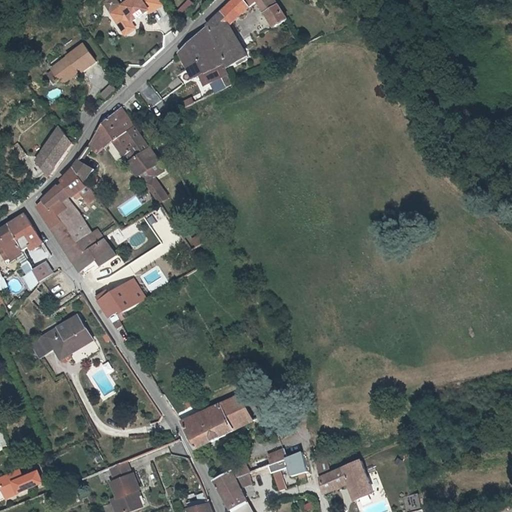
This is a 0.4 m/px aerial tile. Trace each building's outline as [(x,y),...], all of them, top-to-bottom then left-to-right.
[(131,0),(112,13),(123,29),(127,30),(132,27),(132,22),(136,20),(136,19),(139,17),(140,17),(150,11),(151,13),(164,4),(161,0),(131,0)] [(187,16),(197,4),(191,0),(188,0),(180,11),(187,16)] [(236,0),(222,13),(230,26),(257,1),(257,0),(236,0)] [(275,0),(257,0),(257,1),(276,27),(288,19),(275,0)] [(230,26),(222,13),(209,26),(223,50),(222,52),(230,68),(249,58),(230,26)] [(137,28),(132,22),(132,27),(127,30),(123,29),(127,35),(137,28)] [(207,28),(187,46),(202,75),(208,87),(230,76),(207,28)] [(62,81),(67,82),(81,71),(82,74),(98,62),(85,44),(53,69),(62,81)] [(202,75),(187,46),(180,53),(195,78),(202,75)] [(109,99),(118,89),(112,84),(103,94),(109,99)] [(194,98),(186,102),(189,108),(197,104),(194,98)] [(103,127),(99,133),(105,138),(112,133),(117,139),(128,155),(140,146),(130,131),(136,127),(123,108),(105,124),(104,125),(104,126),(103,127)] [(156,136),(161,134),(154,121),(145,125),(153,138),(156,136)] [(50,174),(75,142),(62,126),(40,160),(50,174)] [(140,146),(128,155),(132,163),(146,183),(165,171),(160,163),(161,162),(136,127),(130,131),(140,146)] [(103,156),(117,139),(112,133),(105,138),(99,133),(90,147),(103,156)] [(161,134),(156,136),(161,145),(165,143),(161,134)] [(29,155),(19,142),(13,146),(24,159),(29,155)] [(38,176),(45,169),(39,163),(32,170),(38,176)] [(97,170),(87,164),(78,175),(86,184),(97,170)] [(67,184),(61,188),(59,186),(45,201),(51,210),(64,202),(69,199),(76,196),(88,186),(86,184),(78,175),(75,170),(64,181),(67,184)] [(72,209),(84,227),(89,234),(92,231),(80,212),(69,199),(64,202),(70,211),(72,209)] [(39,207),(53,229),(63,223),(60,218),(70,211),(64,202),(51,210),(45,201),(39,207)] [(63,223),(72,236),(84,227),(72,209),(70,211),(60,218),(63,223)] [(24,251),(32,246),(42,239),(26,214),(11,223),(11,226),(24,251)] [(86,254),(77,242),(72,236),(63,223),(53,229),(68,251),(75,262),(86,254)] [(0,253),(3,260),(7,257),(9,262),(24,251),(11,226),(0,232),(0,253)] [(89,234),(84,227),(72,236),(77,242),(89,234)] [(86,254),(75,262),(82,272),(84,271),(98,260),(102,266),(117,255),(101,232),(98,228),(92,231),(89,234),(77,242),(86,254)] [(42,239),(32,246),(35,250),(45,243),(42,239)] [(37,261),(45,255),(41,249),(33,255),(37,261)] [(48,264),(35,272),(41,284),(55,276),(48,264)] [(126,286),(139,305),(149,299),(136,279),(126,286)] [(139,305),(126,286),(125,283),(121,285),(123,288),(107,298),(104,294),(98,298),(112,317),(124,309),(126,312),(139,305)] [(58,348),(62,355),(69,351),(71,354),(85,345),(83,341),(92,336),(79,316),(42,340),(51,353),(58,348)] [(120,317),(114,320),(119,330),(125,327),(125,326),(120,317)] [(83,341),(85,345),(94,339),(92,336),(83,341)] [(243,396),(184,423),(199,450),(256,421),(255,420),(243,396)] [(259,470),(290,458),(285,449),(255,460),(259,470)] [(223,493),(234,511),(254,511),(241,488),(263,480),(262,477),(266,476),(267,477),(268,477),(270,477),(271,477),(272,476),(273,475),(273,473),(291,467),(294,477),(309,472),(306,457),(304,452),(290,458),(259,470),(252,473),(237,479),(234,471),(217,481),(223,493)] [(138,491),(142,490),(136,474),(134,475),(128,461),(110,468),(116,482),(114,483),(120,498),(117,499),(121,511),(130,511),(145,507),(138,491)] [(320,474),(329,471),(326,461),(317,464),(320,474)] [(358,502),(375,494),(363,461),(322,479),(326,495),(351,484),(358,502)] [(237,479),(252,473),(247,463),(234,471),(237,479)] [(0,480),(8,499),(44,483),(40,473),(25,479),(21,470),(0,478),(0,480)] [(405,498),(408,511),(414,511),(424,510),(420,494),(405,498)] [(313,502),(304,507),(306,511),(310,511),(316,509),(313,502)]
